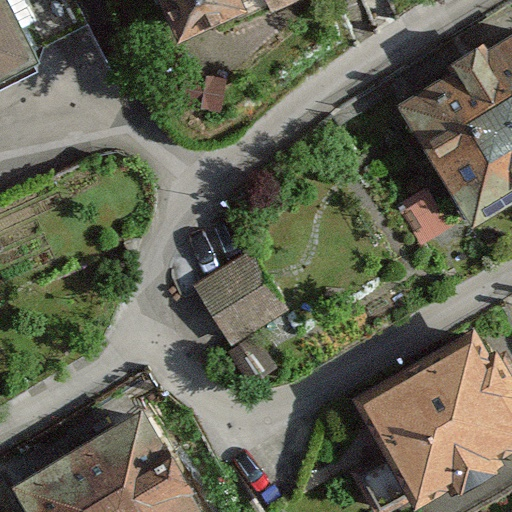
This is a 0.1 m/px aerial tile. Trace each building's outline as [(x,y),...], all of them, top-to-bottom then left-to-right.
[(10,0),(0,0),(0,52),(29,38),(10,0)] [(213,0),(232,0),(239,13),(266,0),(175,0),(182,14),(213,0)] [(472,204),(511,179),(511,33),(407,98),(472,204)] [(248,250),(199,281),(237,340),(286,309),(248,250)] [(511,382),(478,326),(361,398),(426,504),(511,451),(511,382)] [(209,511),(160,422),(39,488),(52,511),(209,511)]
